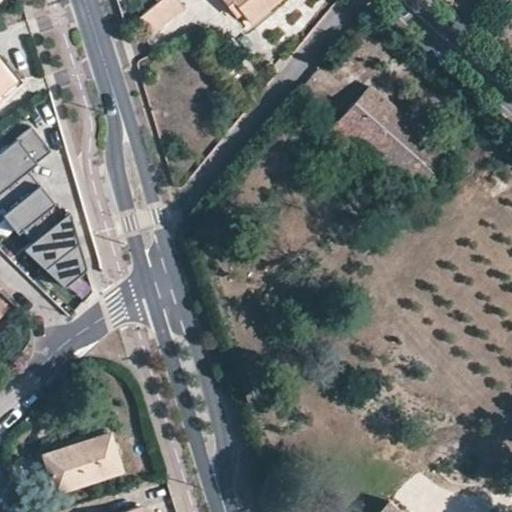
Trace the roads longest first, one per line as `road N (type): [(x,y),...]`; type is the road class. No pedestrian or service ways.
road 1 (secondary): [(218,477),(226,442),(196,336),(173,316)]
road 2 (secondary): [(173,316),(167,336),(176,372),(205,466),(218,477)]
road 3 (secondary): [(119,100),(116,166),(138,245),(157,260)]
road 4 (secondary): [(157,260),(163,225),(129,110),(119,100)]
road 5 (residential): [(511,100),(392,0)]
